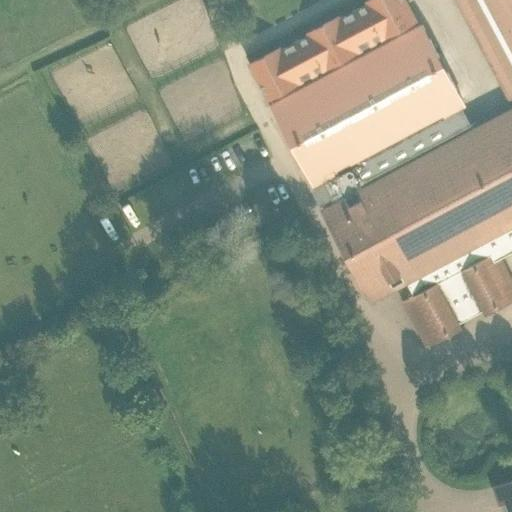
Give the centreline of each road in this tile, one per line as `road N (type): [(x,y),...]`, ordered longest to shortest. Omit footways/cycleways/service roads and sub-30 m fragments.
road 1 (track): [(262,112),(198,146),(176,144),(113,22)]
road 2 (track): [(0,82),(156,0)]
